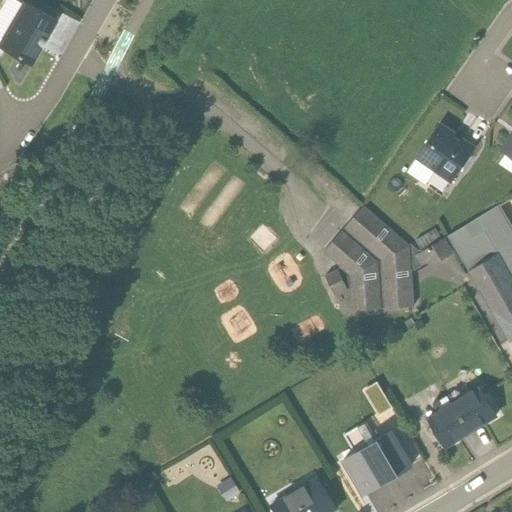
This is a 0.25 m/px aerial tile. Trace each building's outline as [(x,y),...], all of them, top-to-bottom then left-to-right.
[(67,0),(55,21),(89,40),(98,25),(101,28),(109,13),(106,11),(112,0),(67,0)] [(43,46),(17,91),(52,112),(79,68),(43,46)] [(511,168),(506,164),(479,203),(504,219),(511,207),(511,168)] [(418,175),(393,211),(430,236),(455,200),(418,175)] [(341,260),(294,307),(323,333),(326,368),(390,366),(389,310),(341,260)] [(511,301),(505,305),(477,260),(426,290),(486,401),(511,385),(511,301)] [(457,444),(430,460),(450,493),(476,477),(457,444)] [(450,493),(430,460),(403,476),(422,509),(450,493)] [(377,511),(366,494),(336,511),(377,511)]
